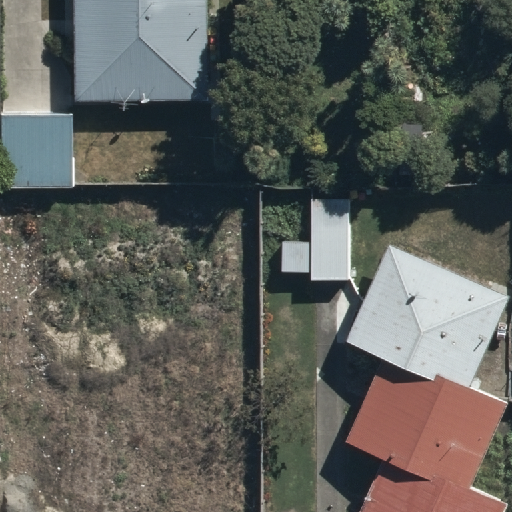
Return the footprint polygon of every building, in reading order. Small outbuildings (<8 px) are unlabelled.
[(206,0),(74,0),(76,79),(208,77),(206,0)] [(68,107),(0,109),(0,174),(71,172),(68,107)] [(73,193),(0,192),(0,263),(4,264),(3,322),(95,324),(96,264),(113,265),(113,247),(161,247),(162,194),(73,193)] [(289,272),(348,271),(347,222),(288,223),(289,272)] [(510,289),(395,237),(352,332),(384,346),(347,428),(389,446),(359,511),(504,511),(511,495),(511,492),(474,476),(511,393),(471,375),(510,289)] [(218,511),(219,464),(182,463),(182,499),(172,499),(172,511),(218,511)]
